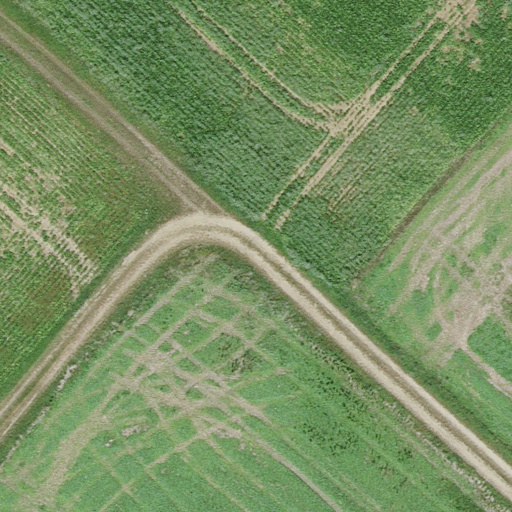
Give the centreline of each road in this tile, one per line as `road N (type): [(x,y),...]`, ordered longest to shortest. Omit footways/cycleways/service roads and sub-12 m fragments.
road 1 (track): [(0,416),(154,253),(208,220),(0,31)]
road 2 (track): [(208,220),(511,498)]
